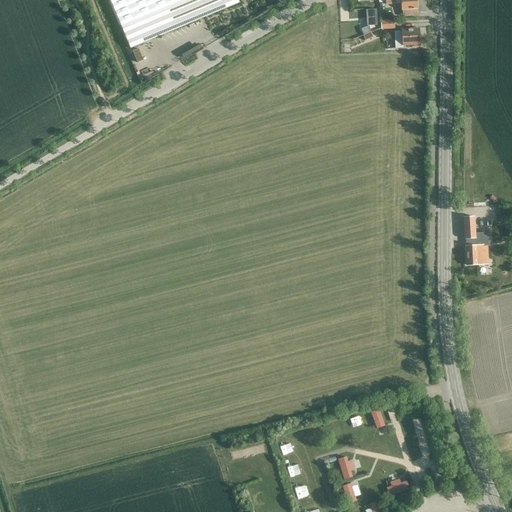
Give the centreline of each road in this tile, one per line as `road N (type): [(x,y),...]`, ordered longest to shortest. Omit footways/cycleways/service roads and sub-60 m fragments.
road 1 (tertiary): [(500,511),(476,461),(450,367),(445,0)]
road 2 (unclassified): [(0,185),(306,0)]
